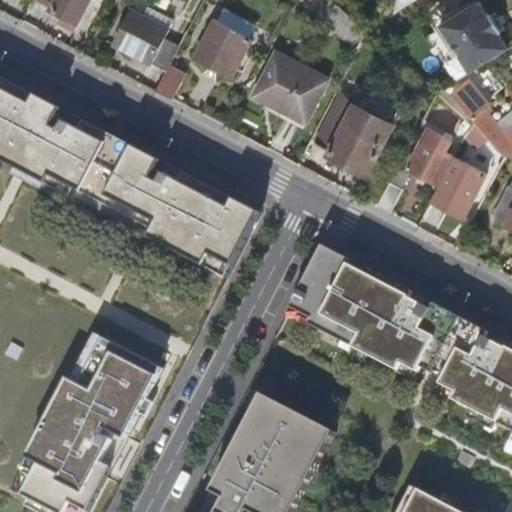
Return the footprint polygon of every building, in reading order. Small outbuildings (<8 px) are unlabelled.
[(31,0),(28,6),(47,15),(48,13),(77,28),(90,0),(31,0)] [(339,5),(333,0),(310,0),(311,1),(306,5),(323,22),(339,5)] [(401,0),(400,12),(418,0),(401,0)] [(473,71),(511,48),(502,34),(504,31),(493,14),(491,15),(481,0),(443,24),(473,71)] [(148,6),(143,16),(168,29),(174,19),(148,6)] [(224,7),(217,21),(249,38),(256,25),(224,7)] [(344,7),(331,19),(353,43),(366,31),(344,7)] [(114,44),(166,73),(169,67),(180,47),(164,37),(168,29),(143,16),(132,10),(114,44)] [(217,21),(214,20),(194,60),(230,79),(250,38),(249,38),(217,21)] [(328,82),(278,55),(255,100),(276,111),(279,108),(307,124),(328,82)] [(166,73),(156,93),(173,101),(185,76),(169,67),(166,73)] [(263,213),(0,76),(0,159),(49,185),(53,177),(156,231),(151,239),(229,279),(263,213)] [(511,127),(503,134),(485,110),(488,107),(469,81),(451,95),(460,106),(456,112),(472,126),(488,141),(506,157),(511,153),(511,127)] [(356,102),(342,95),(315,144),(332,154),(331,157),(368,176),(393,129),(354,107),(356,102)] [(477,154),(488,141),(472,126),(464,141),(477,154)] [(440,186),(455,158),(422,141),(408,169),(440,186)] [(440,186),(431,203),(462,220),(486,175),(455,158),(440,186)] [(397,169),(377,208),(390,215),(408,178),(403,175),(404,173),(397,169)] [(156,231),(53,177),(49,185),(151,239),(156,231)] [(511,190),(509,189),(492,221),(511,231),(511,190)] [(511,343),(509,349),(496,343),(500,337),(428,299),(424,305),(412,299),(415,293),(325,246),(293,308),(314,319),(311,325),(401,372),(405,365),(421,373),(423,368),(446,380),(443,385),(459,393),(455,400),(511,429),(511,343)] [(24,495),(56,511),(90,511),(170,360),(111,329),(87,375),(76,369),(29,458),(41,464),(24,495)] [(250,511),(293,511),(336,433),(264,394),(200,511),(248,511),(249,511),(250,511)] [(476,458),(464,452),(459,461),(471,467),(476,458)] [(463,511),(415,487),(401,511),(463,511)]
